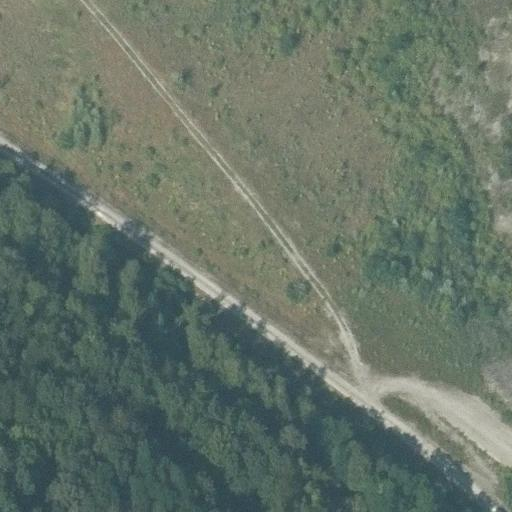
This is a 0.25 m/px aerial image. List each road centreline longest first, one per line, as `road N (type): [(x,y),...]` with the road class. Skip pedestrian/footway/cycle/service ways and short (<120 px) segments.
road 1 (track): [(83,0),(332,310),(343,347),(336,381),(369,376),(409,389),(511,452)]
road 2 (track): [(492,511),(218,294),(0,151)]
road 3 (track): [(351,511),(225,406),(0,270)]
